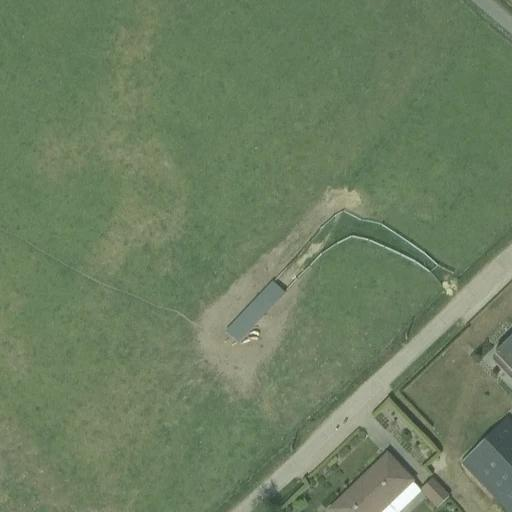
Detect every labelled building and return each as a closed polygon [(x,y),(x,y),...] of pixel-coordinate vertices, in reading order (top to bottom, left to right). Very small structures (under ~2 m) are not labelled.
[(240,343),(285,294),(272,282),(227,331),(240,343)] [(511,333),(485,361),(508,384),(511,379),(511,333)] [(411,437),(429,425),(411,400),(394,413),(411,437)] [(511,511),(511,426),(505,419),(457,465),(502,511),(511,511)] [(326,511),(403,511),(422,494),(386,456),(327,511),(326,511)]
